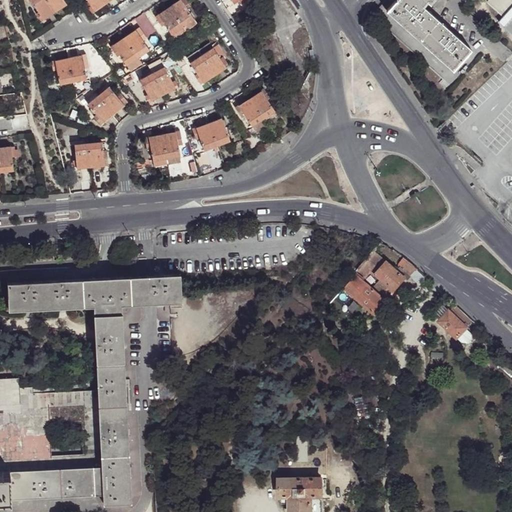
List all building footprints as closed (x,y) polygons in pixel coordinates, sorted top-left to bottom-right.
[(46,0),(30,0),(37,10),(35,12),(38,17),(41,15),(43,18),(53,11),(46,0)] [(46,0),(53,11),(65,2),(63,0),(46,0)] [(103,0),(87,0),(94,10),(105,3),(103,0)] [(181,0),(180,0),(169,8),(185,31),(197,23),(188,10),(191,8),(186,1),(183,3),(181,0)] [(442,20),(429,8),(419,0),(399,0),(389,12),(422,41),(442,20)] [(419,0),(429,8),(436,0),(419,0)] [(511,0),(490,0),(505,14),(511,5),(511,0)] [(511,5),(505,14),(501,18),(500,17),(499,19),(511,30),(511,5)] [(169,8),(158,15),(160,18),(157,20),(162,27),(165,25),(174,39),(185,31),(169,8)] [(422,41),(454,70),(474,48),(442,20),(422,41)] [(429,50),(403,27),(397,34),(423,57),(429,50)] [(136,30),(124,38),(137,58),(149,50),(143,41),(146,39),(140,31),(138,33),(136,30)] [(115,48),(112,50),(117,58),(120,56),(126,65),(137,58),(124,38),(112,45),(115,48)] [(198,50),(201,56),(214,75),(225,68),(223,65),(226,63),(222,56),(219,58),(213,48),(210,43),(198,50)] [(198,50),(187,58),(190,63),(201,56),(198,50)] [(82,56),(69,59),(73,82),(86,79),(84,63),(83,59),(82,56)] [(201,56),(190,63),(196,74),(194,75),(198,81),(200,80),(202,83),(214,75),(201,56)] [(137,58),(126,65),(129,70),(140,62),(137,58)] [(69,59),(55,61),(56,65),(52,66),(53,72),(57,71),(59,84),(73,82),(69,59)] [(149,69),(152,74),(162,95),(175,88),(164,68),(160,61),(148,67),(149,69)] [(149,69),(142,72),(143,75),(141,77),(141,79),(140,80),(147,94),(149,98),(150,101),(162,95),(152,74),(149,69)] [(109,87),(98,96),(112,114),(123,105),(109,87)] [(261,91),(250,99),(263,117),(274,110),(268,101),(271,99),(266,92),(263,94),(261,91)] [(98,96),(86,105),(93,113),(90,116),(95,122),(98,120),(100,123),(112,114),(98,96)] [(250,99),(238,106),(240,109),(237,112),(242,119),(245,117),(251,125),(263,117),(250,99)] [(208,123),(216,145),(229,140),(224,126),(222,121),(221,119),(208,123)] [(216,145),(208,123),(195,128),(196,131),(198,135),(203,150),(216,145)] [(175,132),(161,134),(167,163),(180,160),(175,132)] [(161,134),(147,137),(148,140),(145,141),(146,149),(150,148),(153,165),(167,163),(161,134)] [(101,143),(87,144),(90,167),(103,166),(103,162),(106,162),(105,151),(102,151),(101,143)] [(87,144),(73,145),(76,168),(90,167),(87,144)] [(10,147),(0,147),(0,171),(13,170),(11,159),(19,158),(18,151),(11,151),(10,147)] [(387,246),(382,243),(364,265),(367,267),(369,268),(387,246)] [(417,270),(396,251),(390,258),(407,274),(411,277),(417,270)] [(407,274),(390,258),(385,262),(403,279),(407,274)] [(403,279),(385,262),(374,274),(382,283),(391,291),(392,292),(403,279)] [(178,274),(153,275),(155,305),(180,303),(178,274)] [(138,277),(129,277),(129,305),(140,305),(147,305),(155,305),(153,275),(146,276),(138,277)] [(343,288),(372,313),(383,302),(382,300),(373,293),(354,275),(343,288)] [(129,305),(129,277),(82,279),(83,308),(90,308),(92,316),(120,315),(120,306),(129,305)] [(83,308),(82,279),(43,281),(44,310),(83,308)] [(44,310),(43,281),(7,283),(8,312),(44,310)] [(373,293),(382,300),(391,291),(382,283),(373,293)] [(468,327),(474,320),(457,304),(452,311),(468,327)] [(445,315),(450,310),(446,305),(440,311),(445,315)] [(353,310),(335,321),(343,335),(362,323),(353,310)] [(468,327),(452,311),(450,310),(445,315),(440,320),(457,338),(468,327)] [(121,340),(120,315),(92,316),(93,341),(121,340)] [(122,364),(121,340),(93,341),(94,366),(122,364)] [(125,415),(122,364),(94,366),(95,392),(96,416),(125,415)] [(0,406),(20,406),(20,396),(20,389),(19,378),(0,379),(0,406)] [(91,467),(99,467),(99,457),(96,416),(95,392),(20,396),(20,406),(0,406),(0,472),(7,472),(56,469),(77,468),(91,467)] [(127,456),(125,415),(96,416),(99,457),(127,456)] [(129,504),(127,456),(99,457),(99,467),(91,467),(91,496),(100,495),(101,505),(129,504)] [(58,498),(91,496),(91,467),(77,468),(56,469),(58,498)] [(9,500),(58,498),(56,469),(7,472),(9,500)] [(0,500),(9,500),(7,472),(0,472),(0,507),(0,508),(0,500)] [(320,475),(280,477),(280,495),(281,495),(289,495),(289,502),(289,511),(311,511),(311,494),(320,494),(320,491),(320,478),(320,475)] [(322,494),(320,494),(311,494),(311,511),(322,511),(322,498),(322,494)]
